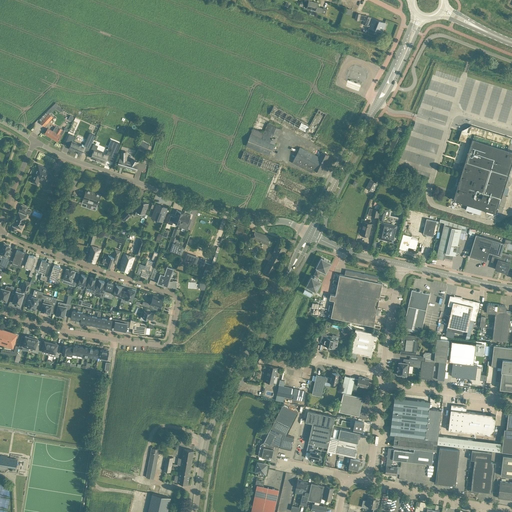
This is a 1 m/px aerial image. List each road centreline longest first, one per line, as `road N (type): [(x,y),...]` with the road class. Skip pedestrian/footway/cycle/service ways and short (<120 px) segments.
road 1 (residential): [(0,312),(63,331),(164,345),(178,299),(0,231)]
road 2 (unclassified): [(309,233),(243,219),(33,141)]
road 3 (tertiary): [(194,511),(214,419),(293,265)]
road 4 (track): [(115,340),(94,484),(130,492)]
road 5 (tertiary): [(309,233),(379,100)]
road 6 (unclassified): [(511,511),(368,481)]
road 7 (unclassified): [(379,100),(368,94),(404,17),(372,0)]
road 8 (unclassified): [(511,401),(382,385)]
